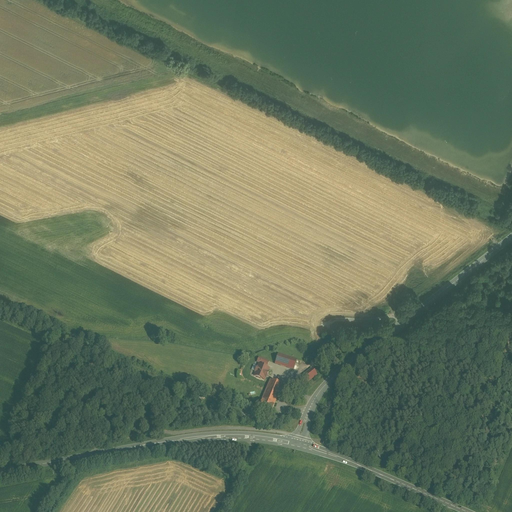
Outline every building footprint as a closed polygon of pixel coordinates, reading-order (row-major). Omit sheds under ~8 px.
[(343,333),(335,332),(332,342),(340,344),(343,333)] [(297,360),(278,354),(275,364),(294,370),(297,360)] [(269,362),(259,358),(257,363),(266,366),(267,367),(269,362)] [(266,366),(260,364),(259,365),(258,368),(257,367),(255,372),(256,373),(254,377),(257,378),(260,380),(261,379),(264,380),(265,378),(266,378),(268,372),(267,372),(269,369),(266,368),(266,366)] [(314,371),(301,381),(304,385),(317,375),(314,371)] [(283,386),(270,381),(264,396),(276,401),(283,386)] [(276,401),(264,396),(257,412),(270,417),(276,401)]
